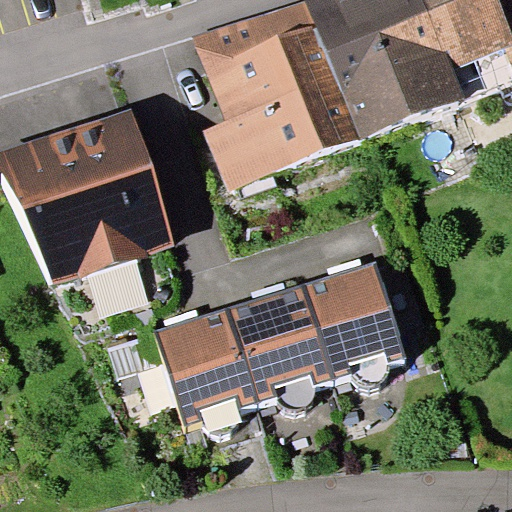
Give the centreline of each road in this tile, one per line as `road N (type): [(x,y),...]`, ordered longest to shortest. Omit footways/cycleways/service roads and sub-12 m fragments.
road 1 (residential): [(258,511),(511,493)]
road 2 (residential): [(0,76),(237,0)]
